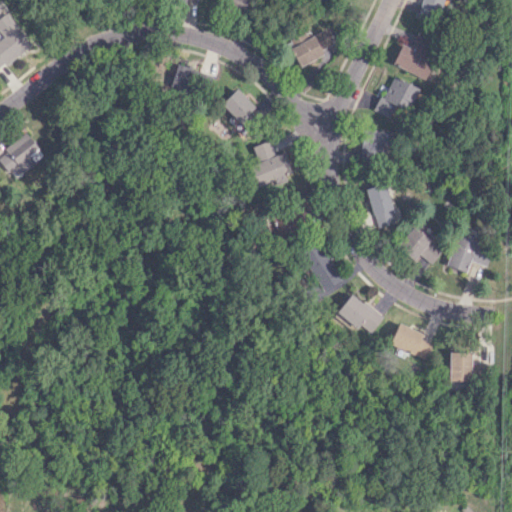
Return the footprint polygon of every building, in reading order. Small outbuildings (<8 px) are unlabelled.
[(245,12),(249,0),(217,0),(217,1),(245,12)] [(421,0),(418,13),(440,18),(443,0),(421,0)] [(0,66),(30,45),(5,12),(0,15),(0,33),(3,38),(0,40),(0,66)] [(290,45),(297,63),(334,49),(326,30),(290,45)] [(392,64),(423,78),(437,47),(414,37),(410,47),(401,43),(392,64)] [(172,82),(208,89),(211,72),(175,65),(172,82)] [(390,117),(395,106),(406,111),(417,87),(392,76),(387,87),(382,85),(371,109),(390,117)] [(219,103),(238,123),(255,107),(236,88),(219,103)] [(389,157),(389,130),(360,130),(361,158),(389,157)] [(0,162),(12,178),(42,156),(24,133),(0,151),(0,162)] [(396,221),(384,182),(364,189),(376,228),(396,221)] [(280,240),(292,234),(284,217),(272,223),(280,240)] [(442,248),(411,226),(398,243),(429,266),(442,248)] [(445,265),(466,272),(470,260),(485,266),(492,249),(473,242),(475,237),(458,230),(445,265)] [(342,280),(318,241),(299,252),(323,292),(342,280)] [(382,317),(350,293),(336,311),(368,335),(382,317)] [(388,344),(425,358),(431,342),(420,338),(422,332),(396,322),(388,344)] [(470,351),(448,350),(447,380),(469,381),(470,351)]
